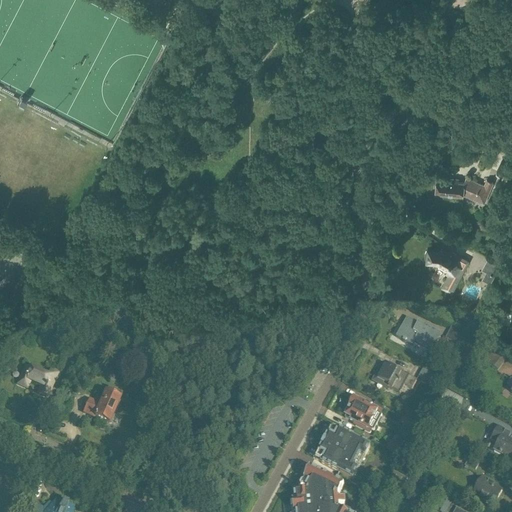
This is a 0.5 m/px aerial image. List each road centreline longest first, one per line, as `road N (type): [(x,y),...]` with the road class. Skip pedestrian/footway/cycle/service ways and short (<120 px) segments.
road 1 (residential): [(257,511),(361,309),(355,183),(366,145),(391,120),(410,115),(511,150)]
road 2 (residential): [(139,502),(0,441)]
